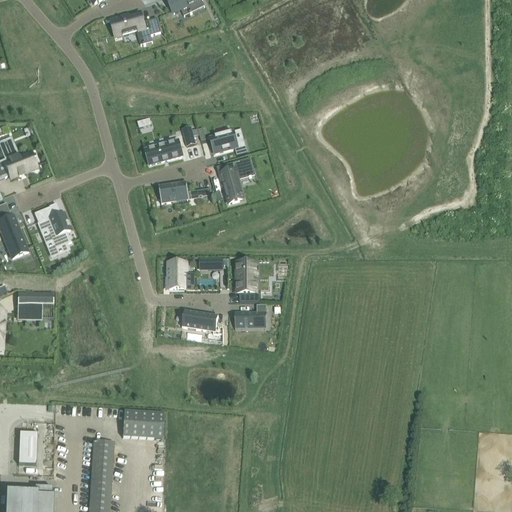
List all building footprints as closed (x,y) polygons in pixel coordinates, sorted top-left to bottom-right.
[(203,1),(202,0),(166,0),(167,1),(168,3),(174,15),(195,5),(197,10),(204,6),(201,2),(203,1)] [(141,19),(141,16),(136,18),(135,14),(111,21),(111,22),(116,38),(136,32),(137,33),(139,40),(146,38),(161,34),(157,21),(156,21),(150,23),(143,25),(143,24),(141,19)] [(184,135),(183,135),(185,141),(187,148),(196,146),(192,132),(191,133),(184,135)] [(233,133),(210,139),(214,152),(216,151),(217,154),(215,155),(235,150),(237,157),(248,154),(244,141),(237,144),(233,133)] [(183,158),(178,142),(145,151),(150,167),(183,158)] [(0,181),(9,178),(10,181),(18,177),(19,179),(25,176),(25,175),(27,174),(36,170),(37,170),(34,163),(36,163),(35,160),(33,161),(31,154),(19,159),(15,147),(9,150),(8,150),(2,152),(5,160),(0,162),(0,181)] [(227,174),(221,176),(223,185),(224,187),(229,205),(240,202),(244,201),(242,194),(238,181),(245,179),(244,174),(244,172),(243,171),(244,171),(253,169),(250,159),(225,166),(227,174)] [(189,201),(186,183),(158,187),(161,205),(189,201)] [(50,209),(34,215),(38,226),(45,223),(48,229),(46,229),(55,251),(71,244),(67,234),(70,232),(63,215),(54,219),(50,209)] [(0,215),(0,231),(12,260),(28,254),(14,217),(2,222),(0,215)] [(222,261),(208,261),(208,271),(215,271),(222,271),(222,261)] [(249,265),(235,265),(235,287),(235,295),(240,295),(240,296),(242,296),(242,304),(242,305),(261,305),(261,293),(259,293),(259,284),(254,284),(254,275),(258,274),(258,268),(258,265),(258,264),(257,264),(249,265)] [(186,265),(169,265),(169,291),(186,291),(186,292),(194,292),(194,275),(186,275),(186,265)] [(28,307),(18,307),(18,320),(42,320),(42,307),(53,307),(53,295),(29,295),(28,307)] [(257,314),(235,314),(236,325),(236,329),(236,331),(261,331),(261,328),(261,316),(261,315),(262,315),(267,315),(267,307),(257,307),(257,314)] [(182,328),(182,329),(216,334),(216,333),(218,319),(219,318),(185,313),(185,314),(186,314),(184,328),(182,328)] [(89,418),(89,414),(105,413),(104,407),(79,407),(79,418),(89,418)] [(125,414),(125,415),(123,440),(162,443),(163,417),(125,414)] [(36,467),(38,435),(19,434),(18,466),(36,467)] [(109,511),(113,445),(92,444),(88,511),(109,511)] [(6,491),(5,511),(53,511),(54,498),(52,497),(52,489),(44,489),(35,489),(35,493),(32,493),(6,491)]
